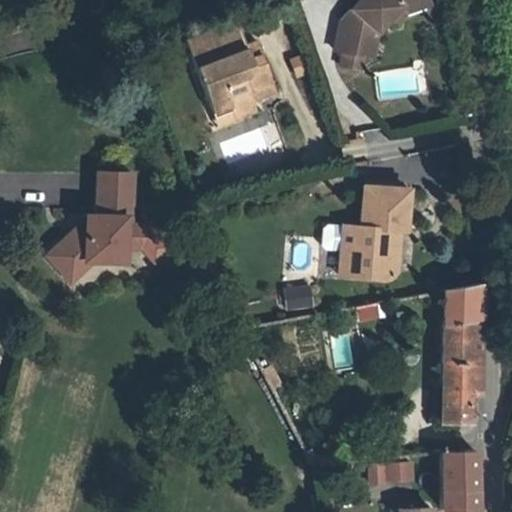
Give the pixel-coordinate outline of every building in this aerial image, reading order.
[(341,0),(343,1),(333,13),(329,45),(336,46),(334,59),(355,62),(357,49),(366,50),(371,25),(382,12),(390,0),(341,0)] [(390,0),(382,12),(388,17),(398,4),(418,0),(390,0)] [(197,58),(215,101),(231,94),(234,101),(255,93),(251,85),(270,77),(257,46),(253,47),(248,36),(245,38),(237,17),(189,37),(197,58)] [(255,93),(273,85),(270,77),(251,85),(255,93)] [(223,120),(259,105),(255,93),(234,101),(231,94),(215,101),(223,120)] [(62,216),(40,239),(66,263),(79,248),(79,241),(119,240),(119,226),(137,226),(136,204),(118,204),(118,191),(123,191),(122,152),(88,152),(89,196),(77,196),(77,207),(69,216),(62,216)] [(403,182),(358,181),(357,222),(337,222),(336,246),(336,272),(386,273),(394,266),(395,241),(390,241),(391,223),(402,224),(403,182)] [(336,246),(337,222),(323,221),(318,226),(317,241),(322,246),(336,246)] [(437,285),(433,418),(463,421),(462,391),(470,391),(480,280),(437,285)] [(306,282),(279,289),(285,313),(313,306),(306,282)] [(270,390),(281,385),(271,364),(260,369),(270,390)] [(436,449),(437,504),(473,503),(472,447),(466,447),(436,448),(436,449)] [(412,458),(387,461),(388,476),(413,473),(412,458)]
